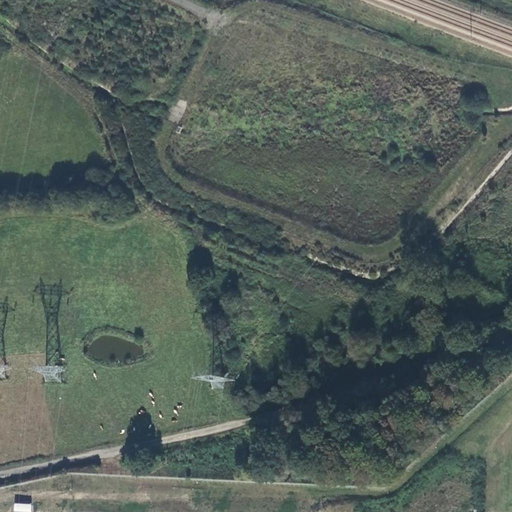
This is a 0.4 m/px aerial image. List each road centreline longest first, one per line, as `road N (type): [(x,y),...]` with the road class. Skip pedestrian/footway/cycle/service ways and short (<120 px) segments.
road 1 (track): [(207,12),(214,26),(160,145),(171,178),(274,221),(371,253),(403,243),(511,129)]
road 2 (track): [(511,336),(246,421),(0,476)]
